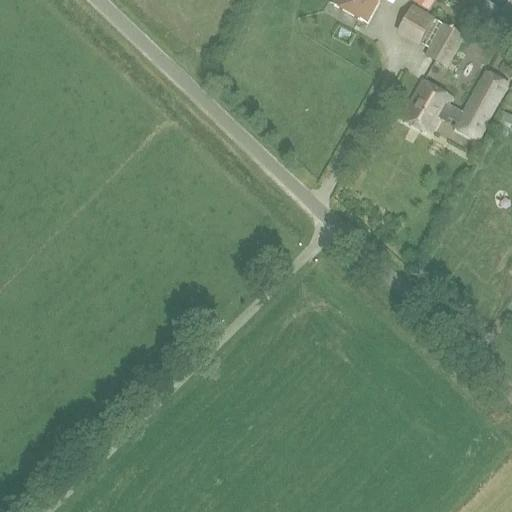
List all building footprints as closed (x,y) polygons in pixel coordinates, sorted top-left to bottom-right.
[(366,25),(379,2),(376,1),(376,0),(334,0),(331,5),(344,12),(345,11),(354,16),(353,17),(366,25)] [(453,0),(448,0),(443,15),(455,19),(461,3),(453,0)] [(406,9),(397,24),(420,36),(421,34),(432,40),(442,20),(433,15),(429,22),(406,9)] [(446,69),(463,36),(442,24),(424,56),(446,69)] [(476,141),(506,85),(485,74),(464,114),(447,105),(450,98),(422,83),(401,122),(430,137),(439,120),(447,124),(449,120),(458,124),(455,130),(476,141)]
